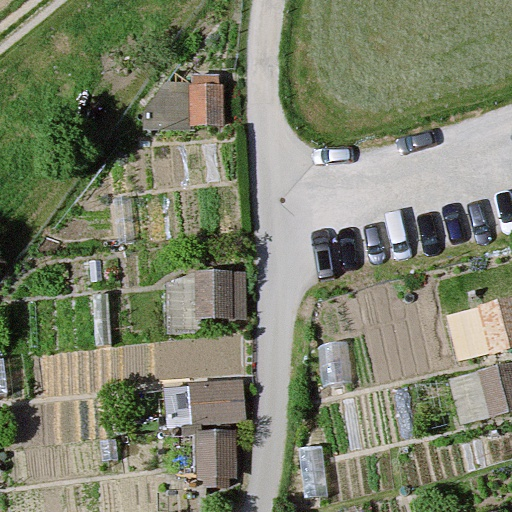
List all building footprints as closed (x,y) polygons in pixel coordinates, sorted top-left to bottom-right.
[(247,270),(171,272),(172,319),(248,317),(247,270)] [(511,296),(449,311),(460,359),(511,347),(511,296)] [(511,363),(454,372),(462,420),(511,412),(511,363)] [(246,379),(169,380),(170,423),(246,422),(246,379)] [(199,475),(244,474),(243,431),(198,432),(199,475)]
